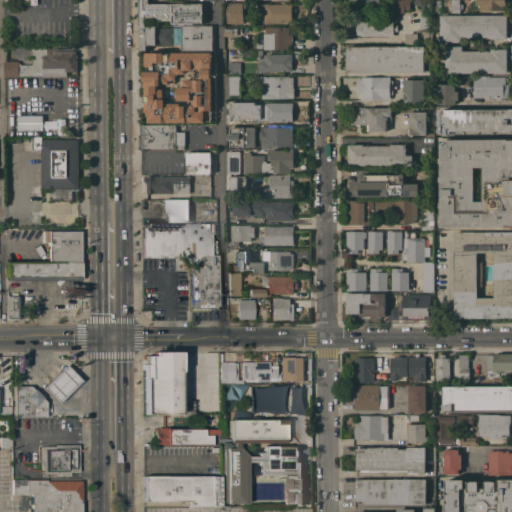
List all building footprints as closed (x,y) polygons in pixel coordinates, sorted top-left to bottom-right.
[(378,5),(378,9),(356,8),(356,0),(382,0),(382,5),(378,5)] [(384,0),(410,0),(410,9),(404,9),(404,12),(384,12),(384,0)] [(413,0),(428,0),(428,9),(419,9),(420,3),(413,3),(413,0)] [(444,0),(445,12),(436,12),(436,0),(444,0)] [(451,0),(459,0),(459,3),(462,3),(461,7),(460,7),(460,13),(451,12),(451,0)] [(479,10),(479,5),(476,5),(476,0),(507,0),(507,10),(479,10)] [(149,1),(149,3),(203,3),(203,23),(172,23),(172,19),(146,20),(146,26),(140,26),(140,25),(139,25),(139,20),(138,20),(138,6),(139,6),(139,1),(149,1)] [(226,23),(226,2),(242,2),(242,3),(245,3),(245,1),(251,1),(251,7),(243,8),(243,23),(226,23)] [(264,22),(264,13),(261,13),(261,6),(263,6),(263,4),(291,3),(292,22),(264,22)] [(507,38),(492,39),(492,37),(462,37),(462,42),(440,42),(440,15),(507,14),(507,38)] [(393,15),(393,24),(397,24),(397,31),(394,31),(394,35),(360,36),(360,35),(351,35),(351,15),(393,15)] [(156,26),(156,27),(173,27),(173,45),(146,45),(146,50),(140,50),(140,26),(146,26),(156,26)] [(212,26),(212,50),(181,50),(181,26),(212,26)] [(288,26),(288,33),(291,33),(291,43),(289,43),(289,48),(271,48),(271,49),(264,49),(264,48),(263,48),(263,33),(265,33),(265,26),(288,26)] [(237,35),(233,35),(233,36),(225,36),(225,28),(236,28),(237,35)] [(405,33),(419,33),(419,43),(405,43),(405,33)] [(507,72),(440,72),(440,45),(462,45),(462,50),(490,50),(490,48),(507,48),(507,72)] [(347,71),(347,46),(424,46),(425,71),(347,71)] [(4,75),(4,61),(18,61),(18,63),(20,63),(20,64),(32,64),(31,48),(67,47),(67,51),(75,50),(75,54),(78,54),(78,57),(76,57),(76,59),(77,59),(77,71),(66,71),(66,76),(42,76),(42,75),(4,75)] [(148,122),(148,115),(147,115),(147,112),(145,112),(145,103),(144,103),(144,94),(145,94),(145,80),(144,80),(144,70),(148,70),(148,66),(145,66),(145,52),(165,52),(165,53),(170,53),(170,52),(212,52),(212,109),(204,109),(204,122),(148,122)] [(292,70),(268,70),(268,72),(266,72),(265,72),(265,73),(262,73),(262,72),(257,72),(257,68),(258,68),(258,61),(261,61),(261,60),(262,60),(262,56),(265,56),(265,54),(292,53),(292,70)] [(228,75),(228,61),(240,61),(240,75),(228,75)] [(240,94),(228,94),(228,75),(240,75),(240,94)] [(508,97),(493,97),(493,98),(483,98),(483,97),(474,97),(474,80),(469,80),(469,85),(458,86),(458,75),(469,75),(471,75),(481,76),(481,75),(489,75),(489,76),(505,76),(505,84),(508,84),(508,97)] [(294,98),(262,98),(261,81),(253,81),(253,76),(289,76),(289,77),(293,77),(293,87),(294,87),(294,98)] [(361,99),(361,92),(356,92),(356,79),(361,79),(361,77),(390,77),(390,79),(392,79),(393,94),(390,94),(390,98),(361,99)] [(423,79),(423,91),(425,91),(425,95),(429,95),(429,103),(404,102),(404,92),(403,92),(403,79),(423,79)] [(455,84),(455,91),(458,91),(458,100),(455,100),(455,104),(437,104),(437,103),(434,103),(434,98),(437,98),(437,84),(455,84)] [(230,101),(255,101),(255,104),(268,104),(268,102),(293,103),(293,121),(267,121),(267,119),(261,119),(261,122),(240,122),(240,120),(230,120),(230,101)] [(350,107),(391,107),(391,117),(386,117),(386,130),(367,131),(367,124),(360,124),(360,125),(356,125),(356,124),(350,124),(350,107)] [(510,109),(510,108),(511,108),(511,129),(511,131),(451,131),(451,133),(448,133),(448,134),(441,134),(441,123),(441,109),(510,109)] [(426,134),(412,134),(412,136),(409,136),(408,134),(408,128),(409,128),(409,110),(420,110),(420,111),(426,111),(426,134)] [(18,131),(18,115),(42,115),(42,131),(18,131)] [(175,125),(175,131),(184,131),(184,144),(184,149),(138,149),(138,125),(141,125),(175,125)] [(230,146),(230,144),(228,144),(228,129),(230,129),(230,127),(255,127),(255,129),(256,129),(256,134),(255,134),(255,138),(256,138),(256,144),(255,144),(255,146),(230,146)] [(292,143),(289,143),(289,145),(269,145),(269,147),(260,147),(260,139),(259,139),(259,131),(260,131),(260,127),(289,127),(289,129),(292,129),(292,143)] [(41,139),(78,139),(78,188),(76,188),(76,193),(71,193),(71,188),(41,188),(40,151),(31,151),(31,137),(41,137),(41,139)] [(505,226),(441,227),(441,220),(440,220),(440,215),(441,215),(441,207),(440,207),(440,202),(442,202),(442,195),(438,195),(438,188),(441,188),(441,181),(439,181),(439,174),(440,174),(440,162),(439,162),(439,157),(440,157),(440,139),(506,139),(506,138),(511,138),(511,227),(505,227),(505,226)] [(348,165),(348,144),(363,144),(363,145),(390,145),(390,144),(406,144),(406,155),(412,154),(412,165),(348,165)] [(293,149),(293,168),(289,168),(289,172),(272,172),(272,171),(262,171),(262,172),(244,172),(244,160),(239,160),(239,173),(227,173),(227,151),(239,151),(239,158),(244,158),(244,152),(251,151),(251,155),(264,154),(264,161),(266,161),(266,163),(270,163),(270,159),(267,159),(267,149),(293,149)] [(185,174),(185,152),(210,152),(210,158),(211,158),(211,160),(211,162),(212,162),(212,165),(211,165),(211,166),(211,172),(211,173),(191,173),(191,174),(185,174)] [(349,180),(357,180),(356,168),(369,168),(369,174),(400,174),(400,173),(405,173),(405,183),(418,183),(419,195),(402,196),(402,194),(389,194),(389,195),(361,195),(361,196),(349,196),(349,180)] [(191,176),(191,184),(189,184),(189,186),(191,186),(191,192),(189,192),(189,193),(146,193),(146,184),(145,184),(145,182),(141,182),(141,177),(146,177),(146,175),(185,176),(185,174),(191,174),(191,176)] [(290,174),(290,180),(293,180),(293,197),(270,197),(270,196),(263,196),(263,187),(270,187),(270,183),(266,183),(266,174),(290,174)] [(244,178),(244,188),(231,188),(231,178),(244,178)] [(142,224),(142,223),(164,223),(164,217),(161,217),(161,211),(164,211),(164,199),(189,199),(189,203),(191,202),(191,208),(189,208),(189,214),(192,214),(192,219),(189,219),(189,223),(214,223),(142,224)] [(374,199),(390,200),(390,201),(395,201),(395,200),(414,199),(414,200),(416,200),(417,222),(395,222),(394,212),(390,213),(390,215),(374,215),(374,199)] [(293,219),(292,219),(264,219),(261,220),(261,219),(260,219),(260,218),(259,218),(259,215),(255,215),(255,216),(252,216),(252,214),(239,215),(239,216),(237,216),(237,215),(233,215),(233,213),(231,212),(228,211),(226,210),(226,200),(233,200),(265,200),(265,201),(293,201),(293,219)] [(347,218),(347,205),(347,200),(373,200),(373,210),(370,210),(370,209),(369,209),(369,214),(370,214),(370,213),(373,213),(373,224),(347,224),(347,218)] [(428,205),(428,207),(433,207),(433,229),(423,229),(422,207),(424,207),(424,205),(428,205)] [(214,231),(210,231),(211,255),(217,255),(217,307),(214,307),(214,309),(207,309),(188,309),(187,309),(187,306),(188,306),(187,289),(186,289),(186,278),(187,278),(187,266),(185,265),(183,263),(182,260),(180,257),(139,258),(139,238),(141,238),(140,227),(142,227),(142,224),(214,223),(214,231)] [(250,224),(250,226),(254,226),(254,236),(250,236),(250,240),(238,241),(238,247),(227,247),(227,241),(231,240),(230,225),(250,224)] [(293,226),(293,244),(259,244),(259,236),(264,236),(264,226),(293,226)] [(346,231),(363,230),(363,231),(365,231),(366,238),(363,238),(364,249),(357,249),(357,253),(346,253),(346,231)] [(382,231),(382,249),(378,249),(378,253),(367,253),(368,230),(382,231)] [(401,249),(398,249),(398,253),(387,253),(387,230),(401,230),(401,249)] [(47,243),(41,243),(41,231),(79,231),(79,262),(47,262),(47,243)] [(457,317),(454,317),(454,231),(474,231),(474,232),(511,231),(511,317),(457,318),(457,317)] [(422,260),(406,260),(406,259),(403,259),(403,253),(405,253),(405,248),(403,248),(403,237),(425,238),(424,250),(430,250),(430,256),(425,256),(424,260),(422,260)] [(267,251),(267,248),(272,248),(272,250),(290,251),(290,253),(293,253),(293,267),(290,267),(290,269),(265,269),(265,266),(264,273),(247,273),(247,271),(229,270),(229,264),(234,264),(234,250),(247,251),(247,253),(251,253),(251,261),(262,261),(262,258),(261,258),(261,250),(267,251)] [(424,261),(433,261),(434,291),(422,291),(422,260),(424,260),(424,261)] [(79,262),(79,281),(6,281),(6,262),(47,262),(79,262)] [(366,283),(369,283),(369,286),(366,286),(366,290),(346,290),(346,268),(358,268),(358,272),(366,271),(366,283)] [(387,290),(370,290),(370,268),(381,268),(381,271),(387,271),(387,290)] [(408,290),(391,290),(391,271),(391,268),(402,268),(402,271),(408,271),(408,290)] [(239,273),(239,296),(235,296),(235,297),(230,297),(230,296),(227,296),(227,273),(239,273)] [(266,293),(266,285),(259,285),(259,276),(293,276),(293,282),(297,282),(297,288),(293,288),(293,293),(266,293)] [(248,289),(263,289),(263,297),(248,297),(242,297),(243,289),(248,289)] [(346,292),(364,292),(364,293),(371,293),(371,292),(385,293),(386,310),(387,310),(387,315),(386,315),(386,316),(380,316),(380,318),(370,318),(370,316),(358,316),(359,313),(346,313),(346,292)] [(18,319),(6,319),(6,296),(10,296),(10,293),(15,293),(15,296),(18,296),(18,310),(18,319)] [(431,294),(430,304),(433,304),(433,311),(431,311),(431,320),(388,319),(388,307),(398,307),(398,304),(402,304),(402,293),(431,294)] [(293,320),(271,320),(271,298),(290,298),(290,303),(293,303),(293,320)] [(252,319),(236,319),(236,312),(235,312),(235,305),(236,305),(236,300),(252,300),(252,319)] [(150,351),(177,351),(178,414),(140,414),(140,365),(150,365),(150,351)] [(449,380),(439,381),(436,381),(436,377),(435,377),(435,357),(439,357),(439,354),(445,354),(445,357),(449,357),(449,380)] [(458,368),(458,354),(468,354),(468,368),(458,368)] [(511,354),(511,370),(510,370),(510,377),(487,377),(487,370),(486,370),(486,354),(511,354)] [(0,356),(9,356),(10,379),(0,379),(0,356)] [(407,376),(401,376),(401,378),(397,378),(397,380),(390,379),(391,378),(390,378),(390,357),(395,357),(395,356),(402,356),(402,357),(407,357),(407,376)] [(426,380),(413,381),(413,376),(408,376),(408,357),(415,357),(415,356),(419,356),(419,357),(425,357),(426,380)] [(303,381),(280,381),(279,358),(303,357),(303,381)] [(374,357),(374,365),(374,369),(373,369),(373,382),(355,382),(355,371),(357,371),(357,366),(354,366),(354,357),(374,357)] [(236,380),(233,380),(233,383),(219,383),(219,362),(232,362),(232,367),(236,367),(236,380)] [(268,368),(275,368),(276,378),(268,378),(268,381),(265,381),(265,382),(260,382),(260,381),(243,381),(243,380),(241,380),(241,362),(268,362),(268,368)] [(57,404),(41,387),(63,365),(80,382),(57,404)] [(469,381),(459,381),(459,368),(469,369),(469,381)] [(482,383),(471,383),(471,372),(482,372),(482,383)] [(355,409),(355,390),(358,390),(358,384),(379,384),(379,385),(388,386),(388,396),(388,408),(379,408),(379,409),(355,409)] [(426,385),(426,393),(431,393),(431,411),(426,411),(426,412),(409,412),(409,411),(407,411),(407,392),(408,392),(408,385),(426,385)] [(44,402),(44,418),(12,418),(12,386),(28,386),(32,390),(32,389),(41,398),(41,399),(44,402)] [(301,386),(283,387),(284,414),(302,414),(301,386)] [(511,386),(511,409),(452,409),(452,410),(443,410),(443,403),(440,403),(440,388),(443,388),(443,386),(511,386)] [(250,388),(289,388),(289,389),(294,389),(294,394),(289,394),(289,405),(294,405),(294,411),(250,411),(250,388)] [(9,418),(0,418),(0,406),(9,406),(9,418)] [(229,413),(261,414),(261,420),(284,420),(284,424),(284,439),(240,439),(240,441),(236,441),(236,439),(229,439),(229,413)] [(354,421),(358,421),(358,415),(383,415),(383,416),(386,416),(386,414),(406,414),(406,425),(388,425),(388,432),(388,439),(384,439),(384,440),(369,440),(369,438),(354,438),(354,421)] [(456,427),(456,415),(459,415),(459,414),(465,414),(465,415),(472,414),(472,416),(474,416),(474,422),(472,422),(473,427),(456,427)] [(510,429),(509,429),(509,437),(500,437),(500,438),(490,438),(490,437),(481,437),(481,436),(478,436),(478,435),(478,429),(479,429),(479,414),(499,414),(499,415),(510,415),(510,429)] [(436,419),(435,419),(435,415),(454,415),(454,422),(446,423),(446,432),(454,432),(454,437),(460,436),(460,437),(476,437),(476,438),(478,438),(478,445),(453,445),(453,443),(437,443),(436,419)] [(425,424),(425,437),(427,437),(427,440),(426,440),(426,442),(407,442),(407,424),(425,424)] [(157,429),(157,428),(171,428),(171,430),(219,430),(219,445),(165,445),(156,445),(156,444),(153,444),(153,429),(157,429)] [(0,438),(9,438),(9,449),(0,449),(0,438)] [(78,472),(68,472),(68,476),(54,476),(54,473),(42,474),(42,471),(39,471),(39,447),(54,446),(54,445),(77,445),(78,472)] [(257,466),(257,462),(246,462),(246,504),(220,504),(220,477),(222,478),(223,471),(221,471),(221,460),(223,460),(223,450),(225,451),(225,448),(239,448),(246,456),(257,456),(257,453),(262,453),(262,446),(294,446),(298,446),(298,449),(299,449),(299,455),(301,455),(302,503),(279,503),(279,476),(258,476),(258,466),(257,466)] [(425,473),(408,473),(408,471),(361,471),(361,469),(356,469),(356,448),(369,448),(369,447),(398,447),(398,448),(407,448),(407,447),(425,447),(425,473)] [(458,449),(458,453),(461,453),(461,468),(459,468),(459,473),(444,473),(444,449),(458,449)] [(511,474),(488,475),(488,458),(487,450),(508,450),(508,452),(511,452),(511,474)] [(219,477),(218,507),(187,507),(187,502),(143,502),(143,477),(219,477)] [(364,504),(364,501),(356,501),(356,478),(426,478),(426,504),(364,504)] [(445,511),(445,501),(446,501),(446,494),(446,492),(447,492),(447,479),(465,479),(465,488),(468,488),(468,481),(479,481),(479,488),(486,488),(486,481),(497,481),(497,488),(499,488),(499,479),(511,479),(511,511),(445,511)] [(27,511),(27,508),(31,508),(31,504),(27,504),(27,496),(30,496),(30,494),(11,494),(10,480),(45,480),(45,481),(81,481),(81,502),(80,502),(80,511),(27,511)]
